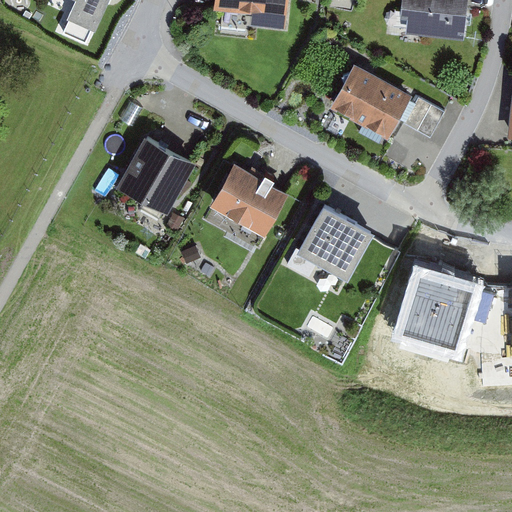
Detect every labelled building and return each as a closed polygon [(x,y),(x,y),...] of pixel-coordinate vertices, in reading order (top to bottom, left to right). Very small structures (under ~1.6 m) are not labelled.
[(73,0),(68,15),(97,29),(110,0),(73,0)] [(217,0),(216,7),(255,12),(254,21),(285,25),(288,0),(217,0)] [(469,0),(402,0),(399,29),(465,37),(469,0)] [(412,94),(354,63),(331,105),(389,137),(412,94)] [(445,110),(419,96),(405,122),(431,136),(445,110)] [(196,163),(146,136),(119,185),(169,212),(196,163)] [(288,193),(233,163),(210,205),(265,235),(288,193)] [(377,227),(323,199),(295,252),(350,280),(377,227)] [(479,290),(417,272),(398,338),(460,356),(479,290)]
